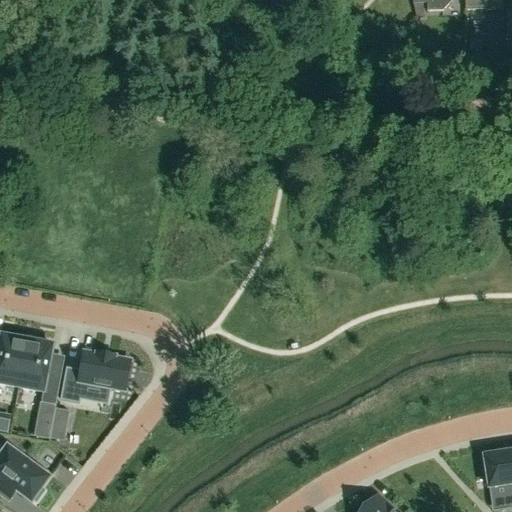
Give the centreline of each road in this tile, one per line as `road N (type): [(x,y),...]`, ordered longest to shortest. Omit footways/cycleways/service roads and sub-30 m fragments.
road 1 (residential): [(75,511),(172,385),(172,341),(143,322),(0,293)]
road 2 (residential): [(511,421),(425,440),(364,464),(287,511)]
